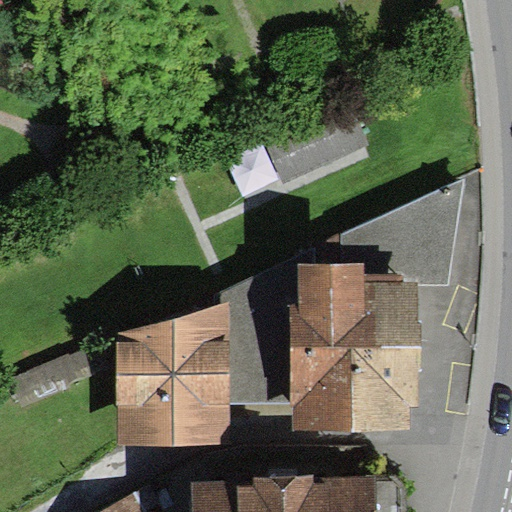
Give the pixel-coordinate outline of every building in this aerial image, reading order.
[(269,141),(285,178),(340,153),(324,117),(269,141)] [(310,252),(353,275),(442,277),(456,180),(309,247),(310,252)] [(352,288),(353,275),(310,252),(215,297),(215,391),(304,391),(304,413),(399,413),(399,391),(404,391),(404,289),(352,288)] [(130,422),(215,421),(215,391),(215,297),(153,326),(130,333),(130,422)] [(400,511),(400,486),(391,478),(305,481),(305,476),(260,477),(260,482),(203,484),(199,489),(199,511),(400,511)] [(159,502),(149,484),(94,511),(143,511),(143,510),(159,502)]
